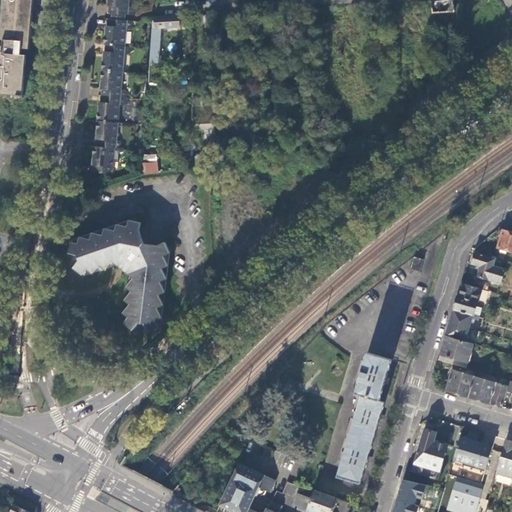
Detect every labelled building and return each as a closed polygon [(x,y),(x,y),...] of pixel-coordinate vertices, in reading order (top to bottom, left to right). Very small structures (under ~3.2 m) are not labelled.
[(2,33),(1,39),(5,40),(4,47),(0,46),(0,87),(1,87),(0,93),(18,95),(18,97),(24,98),(28,55),(23,55),(24,48),(30,49),(34,0),(4,0),(2,31),(2,33)] [(111,0),(110,12),(127,14),(131,14),(132,6),(128,6),(128,0),(111,0)] [(453,0),(434,1),(435,12),(453,12),(453,0)] [(427,32),(434,31),(434,24),(434,23),(431,23),(430,6),(419,7),(420,30),(427,29),(427,32)] [(334,15),(335,37),(356,36),(355,15),(334,15)] [(180,27),(179,16),(154,17),(151,62),(158,63),(161,28),(180,27)] [(130,28),(131,20),(127,19),(109,17),(108,31),(106,31),(105,44),(107,44),(125,46),(127,27),(130,28)] [(128,53),(129,46),(125,46),(107,44),(106,57),(104,57),(102,69),(123,71),(125,53),(128,53)] [(102,95),(125,97),(125,89),(121,88),(123,71),(102,69),(101,81),(103,82),(102,95)] [(421,98),(437,85),(437,77),(420,82),(421,98)] [(97,120),(118,122),(120,104),(124,104),(125,97),(102,95),(101,107),(98,107),(97,120)] [(213,111),(216,111),(216,104),(203,105),(203,108),(194,109),(195,138),(201,138),(201,130),(214,129),(213,111)] [(114,147),(120,148),(120,140),(116,140),(118,122),(97,120),(95,132),(98,132),(97,146),(114,147)] [(114,147),(97,146),(93,145),(92,157),(95,157),(94,170),(106,172),(112,169),(113,161),(114,147)] [(158,173),(157,155),(148,155),(148,151),(142,150),(138,172),(140,171),(139,174),(158,173)] [(205,161),(217,160),(217,152),(209,152),(204,152),(204,157),(205,161)] [(205,165),(205,161),(204,157),(194,157),(195,165),(205,165)] [(125,271),(124,280),(163,282),(168,246),(165,246),(163,241),(156,244),(143,242),(138,228),(139,221),(135,220),(134,217),(73,239),(69,252),(79,254),(81,260),(75,268),(85,276),(118,264),(125,271)] [(511,233),(503,231),(503,232),(499,231),(498,236),(502,237),(498,249),(511,252),(511,233)] [(494,267),(496,260),(475,253),(472,265),(478,267),(477,269),(480,270),(478,278),(501,284),(505,271),(500,269),(494,267)] [(411,269),(420,272),(424,260),(415,257),(411,269)] [(500,269),(503,262),(496,260),(494,267),(500,269)] [(163,282),(124,280),(117,319),(128,327),(133,320),(139,321),(144,329),(156,324),(163,282)] [(475,287),(488,290),(490,285),(477,281),(475,287)] [(462,283),(454,310),(474,316),(477,307),(482,290),(462,283)] [(474,316),(480,318),(483,308),(477,307),(474,316)] [(454,310),(450,323),(470,329),(473,319),(479,321),(480,318),(474,316),(454,310)] [(450,323),(446,336),(473,344),(474,340),(469,339),(470,336),(468,335),(470,329),(450,323)] [(446,336),(439,360),(467,368),(474,344),(473,344),(446,336)] [(337,477),(360,484),(385,403),(380,401),(393,360),(369,353),(366,362),(365,362),(358,384),(359,385),(356,394),(362,396),(337,477)] [(447,391),(469,397),(475,376),(476,373),(468,371),(467,374),(453,370),(447,391)] [(469,397),(491,404),(497,383),(483,379),(484,375),(478,373),(477,377),(475,376),(469,397)] [(491,404),(502,407),(507,391),(511,392),(511,381),(500,378),(499,383),(497,383),(491,404)] [(412,472),(419,475),(422,467),(439,472),(441,465),(444,466),(445,463),(442,463),(447,446),(434,442),(437,433),(425,429),(412,472)] [(493,447),(461,437),(454,460),(485,470),(493,447)] [(511,442),(506,440),(497,473),(511,477),(511,442)] [(239,463),(220,506),(233,511),(248,511),(250,509),(253,502),(256,496),(257,497),(262,490),(263,489),(268,491),(274,479),(239,463)] [(274,479),(268,491),(272,493),(278,481),(274,479)] [(421,503),(426,485),(401,479),(392,511),(416,511),(419,502),(421,503)] [(333,511),(338,498),(314,490),(311,498),(298,494),(294,505),(299,507),(298,509),(304,511),(307,511),(308,511),(311,511),(333,511)] [(448,511),(485,511),(489,500),(454,491),(448,511)] [(280,511),(283,506),(272,500),(268,509),(274,511),(280,511)]
